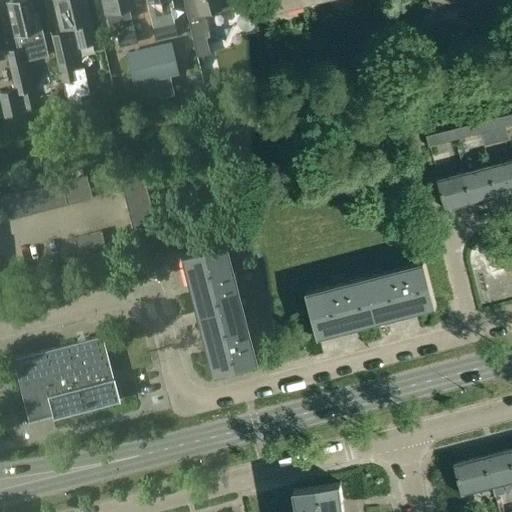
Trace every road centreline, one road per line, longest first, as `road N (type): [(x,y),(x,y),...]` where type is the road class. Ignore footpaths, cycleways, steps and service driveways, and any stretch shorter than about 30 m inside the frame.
road 1 (residential): [(471,334),(200,402),(177,390),(153,306),(143,297),(0,329)]
road 2 (primary): [(144,455),(511,360)]
road 3 (residential): [(117,511),(400,438)]
road 4 (residential): [(511,212),(446,229),(471,334)]
road 5 (primary): [(0,497),(144,455)]
road 6 (primary): [(144,455),(0,472)]
